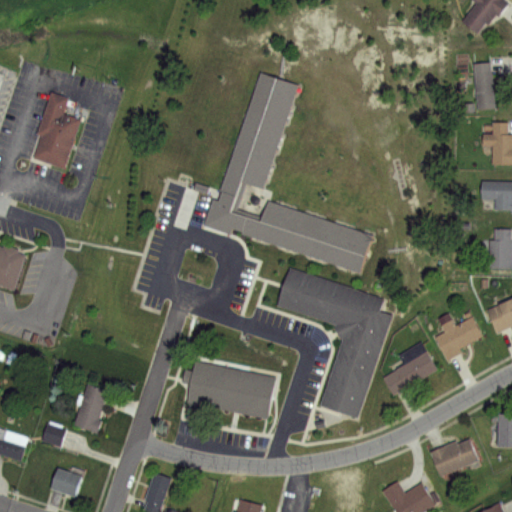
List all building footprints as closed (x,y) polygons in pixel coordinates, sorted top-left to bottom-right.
[(458,19),(472,1),(470,0),(506,0),(509,2),(497,18),(494,15),(487,24),(483,23),(475,33),(458,19)] [(472,62),(489,61),(494,106),(476,108),(472,62)] [(371,234),(359,270),(233,227),(229,232),(205,224),(216,189),(220,189),(260,73),(298,85),(263,187),(240,179),(231,209),(260,218),(268,200),(371,234)] [(52,94),(79,103),(74,117),(84,121),(66,172),(34,161),(45,129),(40,128),(52,94)] [(493,121),(508,121),(508,131),(511,131),(511,163),(492,164),(492,145),(484,145),(484,133),(492,133),(492,128),(483,129),(483,125),(493,125),(493,121)] [(482,181),(511,180),(511,211),(511,212),(511,206),(495,206),(495,195),(482,196),(482,181)] [(493,228),(511,228),(511,267),(490,267),(490,251),(483,251),(483,239),(493,239),(493,228)] [(0,240),(25,248),(14,286),(0,282),(0,240)] [(288,268),(381,298),(377,309),(391,314),(359,418),(319,404),(345,328),(276,304),(288,268)] [(485,308),(511,296),(511,322),(495,330),(485,308)] [(434,336),(443,331),(439,324),(451,318),(453,323),(471,314),(482,334),(457,347),(459,351),(445,358),(434,336)] [(398,353),(421,341),(436,368),(391,393),(382,376),(404,364),(398,353)] [(276,378),(269,419),(185,401),(193,360),(276,378)] [(88,385),(107,391),(94,429),(76,423),(88,385)] [(498,411),(511,412),(511,445),(496,445),(497,421),(491,420),(492,415),(498,416),(498,411)] [(63,427),(44,422),(40,441),(59,446),(63,427)] [(0,424),(31,436),(22,463),(0,455),(0,424)] [(430,450),(456,440),(457,443),(469,439),(477,459),(439,474),(430,450)] [(58,467),(84,476),(76,499),(49,490),(58,467)] [(153,473),(169,479),(158,511),(146,511),(140,510),(153,473)] [(422,483),(437,505),(426,511),(392,511),(391,510),(395,507),(384,490),(399,479),(408,493),(422,483)] [(235,511),(239,498),(263,504),(260,511),(235,511)] [(475,511),(499,501),(504,511),(475,511)]
